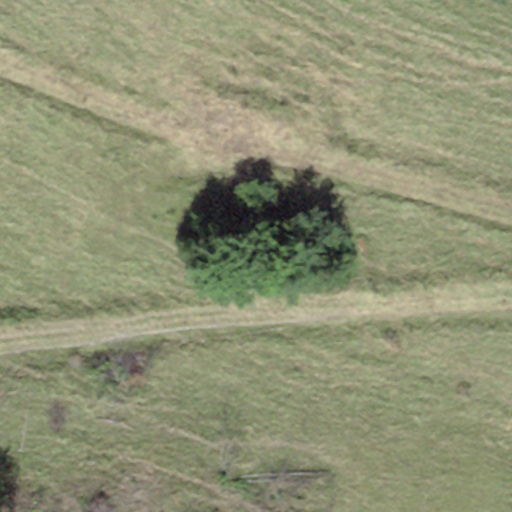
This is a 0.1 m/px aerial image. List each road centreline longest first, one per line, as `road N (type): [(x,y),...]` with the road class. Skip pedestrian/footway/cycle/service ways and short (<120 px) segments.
road 1 (track): [(0,60),(144,112),(511,208)]
road 2 (track): [(0,342),(511,307)]
